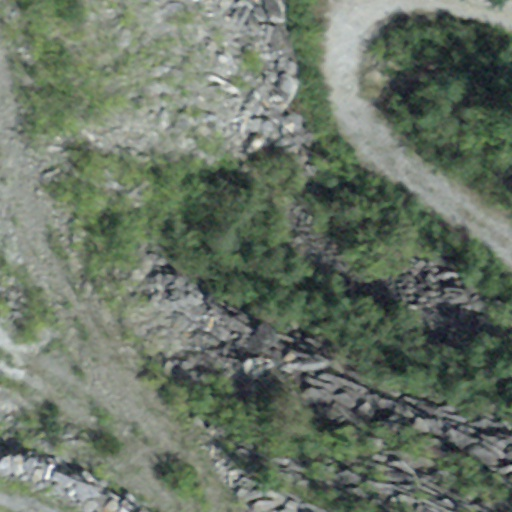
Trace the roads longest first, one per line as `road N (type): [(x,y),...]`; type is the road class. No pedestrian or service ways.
road 1 (track): [(511,264),(386,165),(337,77),(345,23),(406,0),(511,22)]
road 2 (track): [(0,223),(107,429),(188,511)]
